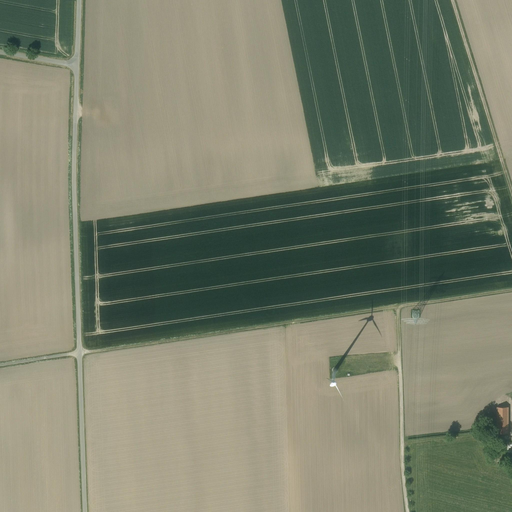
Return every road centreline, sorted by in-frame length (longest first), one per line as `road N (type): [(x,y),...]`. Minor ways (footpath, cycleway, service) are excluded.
road 1 (unclassified): [(75,66),(85,511)]
road 2 (track): [(79,352),(401,308)]
road 3 (track): [(511,198),(452,0)]
road 4 (track): [(401,308),(408,511)]
